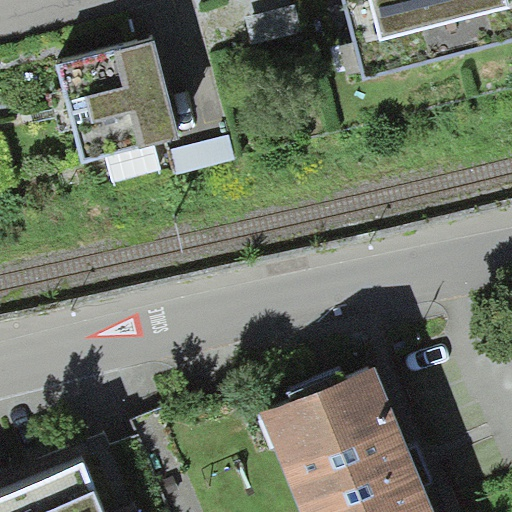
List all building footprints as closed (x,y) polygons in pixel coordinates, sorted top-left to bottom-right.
[(304,0),(245,0),(253,32),(309,19),(304,0)] [(511,0),(366,0),(381,64),(511,34),(511,0)] [(150,22),(56,50),(91,172),(237,129),(225,88),(174,103),(150,22)] [(432,511),(373,369),(259,416),(299,511),(432,511)] [(103,511),(82,458),(0,491),(0,511),(103,511)]
